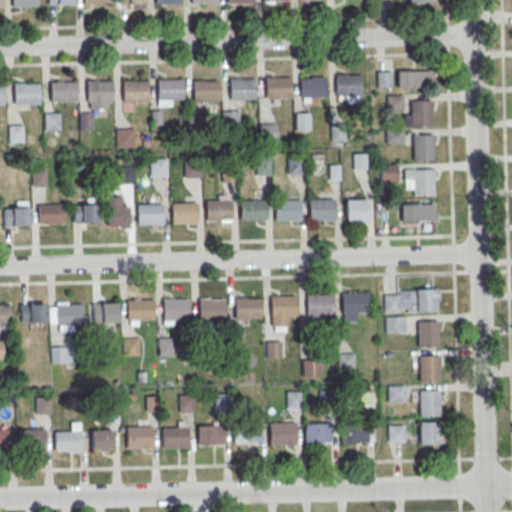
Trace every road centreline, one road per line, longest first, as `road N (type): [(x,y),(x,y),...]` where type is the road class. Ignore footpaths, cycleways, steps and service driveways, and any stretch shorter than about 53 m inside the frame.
road 1 (tertiary): [(511,485),(0,499)]
road 2 (residential): [(478,254),(0,266)]
road 3 (tertiary): [(472,36),(485,511)]
road 4 (residential): [(472,36),(0,48)]
